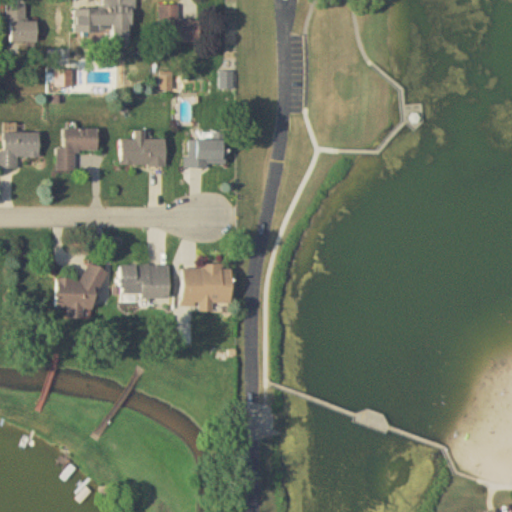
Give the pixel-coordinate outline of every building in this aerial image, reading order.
[(8,42),(37,42),(37,22),(25,22),(25,5),(8,5),(8,42)] [(200,20),(178,19),(178,5),(160,5),(160,41),(199,42),(200,20)] [(130,39),(130,8),(75,8),(75,31),(111,31),(111,39),(130,39)] [(56,148),(56,171),(75,171),(75,151),(97,151),(97,129),(64,129),(64,148),(56,148)] [(165,166),(165,139),(145,139),(145,130),(135,130),(135,140),(120,140),(120,166),(165,166)] [(16,157),(38,157),(38,133),(0,132),(0,168),(16,169),(16,157)] [(185,139),(185,167),(225,167),(225,139),(185,139)] [(119,265),(119,300),(168,300),(168,266),(119,265)] [(182,266),(181,309),(213,310),(213,304),(228,304),(229,267),(182,266)] [(55,309),(68,309),(67,318),(96,319),(98,268),(83,267),(83,281),(56,280),(55,309)]
